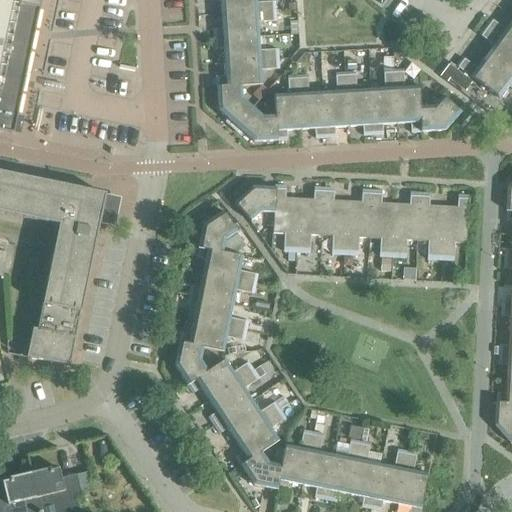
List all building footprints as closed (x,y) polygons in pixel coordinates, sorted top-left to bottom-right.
[(0,0),(0,131),(13,135),(39,7),(19,3),(19,0),(0,0)] [(219,2),(220,16),(274,13),(274,3),(256,4),(255,0),(209,0),(210,3),(219,2)] [(212,31),(212,40),(258,38),(257,24),(275,23),(274,13),(220,16),(221,30),(212,31)] [(490,20),(484,28),(511,48),(511,19),(504,31),(490,20)] [(492,46),(484,58),(511,78),(511,48),(484,28),(478,36),(492,46)] [(222,50),(223,64),(277,61),(277,51),(259,52),(258,38),(212,40),(213,51),(222,50)] [(392,58),(382,58),(382,72),(392,71),(392,58)] [(511,78),(484,58),(476,69),(461,59),(455,67),(498,100),(507,87),(511,90),(511,78)] [(215,79),(215,88),(240,87),(240,88),(261,87),(260,72),(278,70),(277,61),(223,64),(224,78),(215,79)] [(448,66),(439,78),(446,83),(448,80),(464,92),(470,83),(448,66)] [(383,90),(369,91),(372,136),(382,136),(381,126),(395,125),(392,71),(382,72),(383,90)] [(402,71),(392,71),(395,125),(410,125),(410,134),(420,134),(418,108),(420,108),(418,88),(403,89),(402,71)] [(335,93),(321,94),(324,139),(334,139),(333,129),(347,128),(344,74),(334,75),(335,93)] [(354,74),(344,74),(347,128),(362,127),(362,137),(372,136),(369,91),(355,92),(354,74)] [(273,97),(274,117),(275,117),(276,142),(286,142),(286,132),(300,131),(296,77),(286,78),(287,96),(273,97)] [(306,77),(296,77),(300,131),(314,130),(314,140),(324,139),(321,94),(307,95),(306,77)] [(217,112),(235,128),(251,109),(241,100),(240,88),(240,87),(215,88),(217,112)] [(432,107),(420,108),(418,108),(420,134),(444,132),(460,114),(441,97),(432,107)] [(251,109),(235,128),(253,144),(276,142),(275,117),(274,117),(261,118),(251,109)] [(0,214),(57,227),(52,253),(36,331),(31,330),(25,359),(62,367),(64,367),(66,366),(67,366),(68,365),(69,363),(70,362),(98,225),(89,223),(95,194),(0,174),(0,214)] [(282,253),(296,254),(298,200),(284,199),(285,187),(274,187),(274,189),(275,189),(274,214),(273,214),(271,235),(283,235),(282,253)] [(260,214),(273,214),(274,214),(275,189),(274,189),(251,188),(233,204),(250,223),(260,214)] [(310,237),(320,237),(323,189),(313,189),(312,201),(298,200),(296,254),(309,255),(310,237)] [(330,256),(343,257),(346,203),(332,202),(333,190),(323,189),(320,237),(331,238),(330,256)] [(358,239),(368,240),(371,192),(361,191),(360,203),(346,203),(343,257),(357,257),(358,239)] [(378,258),(391,259),(394,205),(380,204),(381,192),(371,192),(368,240),(379,240),(378,258)] [(406,242),(416,242),(419,194),(409,194),(408,206),(394,205),(391,259),(405,260),(406,242)] [(426,261),(439,262),(442,208),(428,207),(429,195),(419,194),(416,242),(427,243),(426,261)] [(442,208),(439,262),(452,262),(453,244),(465,245),(468,197),(457,196),(456,208),(442,208)] [(201,226),(197,249),(222,255),(222,254),(224,241),(236,234),(222,213),(201,226)] [(204,261),(201,275),(254,286),(256,276),(239,272),(242,258),(222,254),(222,255),(197,249),(195,259),(204,261)] [(342,258),(342,267),(351,268),(351,258),(342,258)] [(380,260),(380,273),(389,273),(390,260),(380,260)] [(189,287),(187,296),(232,306),(235,292),(253,295),(254,286),(201,275),(199,289),(189,287)] [(502,298),(502,308),(511,308),(511,292),(511,299),(502,298)] [(195,308),(192,322),(245,333),(247,323),(229,319),(232,306),(187,296),(185,306),(195,308)] [(255,302),(254,310),(267,313),(269,304),(255,302)] [(511,318),(510,332),(511,332),(511,308),(502,308),(501,318),(511,318)] [(180,334),(178,343),(203,349),(202,349),(222,353),(225,339),(243,342),(245,333),(192,322),(189,336),(180,334)] [(500,346),(499,356),(511,356),(511,332),(510,332),(509,346),(500,346)] [(173,367),(186,387),(207,373),(207,372),(200,361),(202,349),(203,349),(178,343),(173,367)] [(508,366),(507,380),(511,380),(511,356),(499,356),(498,365),(508,366)] [(199,390),(207,402),(252,372),(247,364),(232,373),(224,361),(207,372),(207,373),(186,387),(192,395),(199,390)] [(259,367),(252,372),(258,380),(264,376),(259,367)] [(207,419),(213,427),(251,402),(243,390),(258,380),(252,372),(207,402),(215,413),(207,419)] [(497,394),(496,404),(511,405),(511,404),(511,380),(507,380),(506,394),(497,394)] [(226,430),(234,442),(279,412),(274,403),(258,413),(251,402),(213,427),(218,435),(226,430)] [(495,428),(511,446),(511,445),(511,404),(511,405),(496,404),(495,428)] [(234,459),(239,467),(260,453),(261,454),(278,442),(269,430),(284,420),(279,412),(234,442),(242,453),(234,459)] [(350,427),(347,439),(359,441),(362,429),(350,427)] [(287,484),(301,487),(312,434),(302,432),(299,449),(284,446),(280,466),(281,466),(276,492),(285,493),(287,484)] [(313,499),(323,501),(332,456),(318,453),(322,436),(312,434),(301,487),(315,490),(313,499)] [(334,494),(348,496),(359,443),(349,441),(346,459),(332,456),(323,501),(332,503),(334,494)] [(105,443),(96,443),(96,459),(105,459),(105,443)] [(360,509),(370,510),(379,466),(365,463),(369,445),(359,443),(348,496),(362,499),(360,509)] [(379,511),(381,503),(395,506),(406,453),(397,451),(393,468),(379,466),(370,510),(377,511),(379,511)] [(252,487),(276,492),(281,466),(280,466),(268,464),(261,454),(260,453),(239,467),(252,487)] [(406,453),(395,506),(409,509),(408,511),(419,511),(427,475),(412,472),(416,455),(406,453)] [(49,469),(29,474),(37,511),(77,511),(74,500),(81,498),(80,496),(75,475),(60,479),(58,469),(50,471),(49,469)] [(90,472),(75,475),(80,496),(95,492),(90,472)] [(37,511),(29,474),(8,479),(8,481),(1,483),(3,493),(0,493),(0,511),(37,511)]
